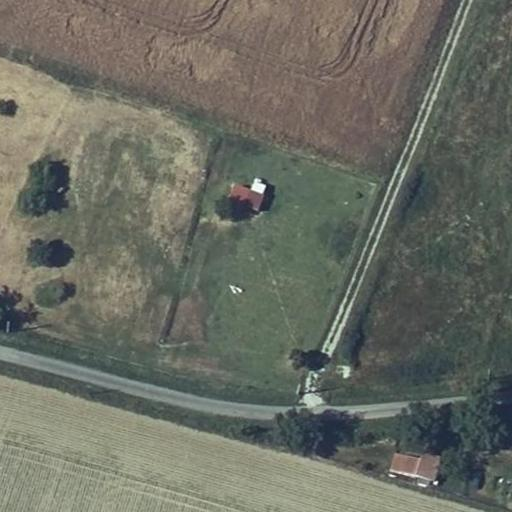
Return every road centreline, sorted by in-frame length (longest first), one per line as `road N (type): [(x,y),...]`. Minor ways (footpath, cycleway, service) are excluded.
road 1 (residential): [(0,344),(241,406),(329,408),(511,392)]
road 2 (track): [(460,0),(304,408)]
